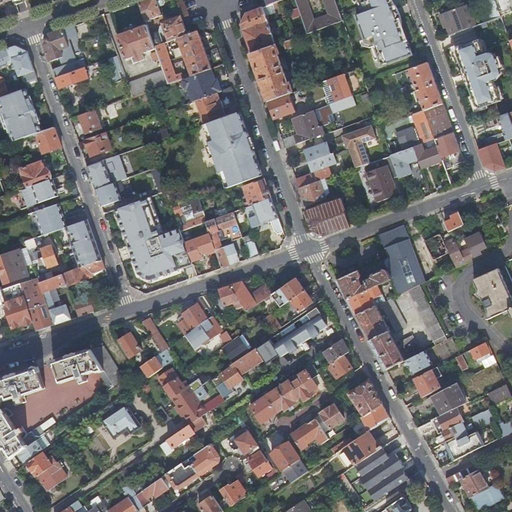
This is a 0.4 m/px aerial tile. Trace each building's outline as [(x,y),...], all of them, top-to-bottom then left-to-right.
[(142,0),(138,1),(146,21),(163,15),(159,6),(157,0),(142,0)] [(295,0),(308,34),(343,21),(335,0),(324,0),(330,15),(314,20),(306,0),(295,0)] [(402,25),(394,3),(392,0),(358,0),(363,13),(358,16),(367,43),(373,44),(374,44),(382,65),(412,54),(402,25)] [(484,0),(492,21),(501,17),(495,0),(484,0)] [(495,0),(501,17),(508,15),(511,13),(511,4),(511,1),(510,0),(495,0)] [(395,4),(394,3),(402,25),(402,23),(402,21),(401,19),(401,17),(401,15),(400,14),(399,12),(399,10),(398,9),(397,7),(396,6),(395,4)] [(449,28),(451,35),(477,26),(474,17),(471,18),(466,5),(441,14),(446,29),(449,28)] [(241,25),(251,55),(277,45),(263,7),(246,14),(241,25)] [(501,17),(506,31),(511,28),(511,26),(508,15),(501,17)] [(150,34),(155,46),(163,43),(159,33),(166,30),(169,41),(176,38),(178,38),(187,34),(181,17),(163,23),(164,24),(160,26),(158,32),(150,34)] [(80,43),(74,25),(63,29),(70,46),(80,43)] [(154,60),(159,58),(155,46),(150,34),(147,25),(118,36),(127,59),(132,57),(134,63),(145,59),(143,53),(150,50),(154,60)] [(70,46),(63,29),(49,34),(44,46),(50,61),(66,56),(65,53),(63,54),(61,49),(70,46)] [(178,38),(192,75),(211,68),(212,68),(198,30),(187,34),(178,38)] [(287,34),(289,41),(293,39),(296,38),(293,31),(287,34)] [(176,38),(169,41),(165,42),(166,47),(175,44),(174,43),(177,41),(176,38)] [(289,41),(283,43),(286,49),(295,46),(293,39),(289,41)] [(502,73),(495,54),(488,52),(485,53),(480,40),(458,47),(457,52),(463,69),(464,69),(470,86),(469,86),(476,105),(480,109),(502,101),(495,81),(497,80),(502,73)] [(159,58),(163,69),(168,84),(181,79),(183,79),(181,73),(175,75),(164,43),(163,43),(155,46),(159,58)] [(290,93),(293,92),(290,84),(288,85),(278,55),(280,54),(277,45),(251,55),(268,102),(290,94),(290,93)] [(15,46),(0,51),(0,66),(13,62),(14,64),(11,65),(12,68),(15,67),(18,76),(23,74),(25,81),(36,77),(27,51),(15,46)] [(118,56),(109,59),(113,69),(110,70),(115,83),(123,80),(123,79),(126,78),(118,56)] [(56,78),(79,70),(76,61),(53,70),(56,78)] [(429,63),(410,70),(425,111),(443,104),(429,63)] [(90,78),(86,67),(79,70),(56,78),(60,89),(90,78)] [(187,89),(192,102),(197,100),(218,93),(222,91),(218,79),(216,80),(214,75),(211,68),(192,75),(183,79),(181,79),(185,89),(187,89)] [(128,82),(133,97),(153,90),(168,84),(163,69),(128,82)] [(0,98),(9,95),(3,81),(2,78),(0,77),(0,98)] [(336,103),(353,96),(348,82),(334,87),(333,94),(336,103)] [(9,95),(0,98),(0,101),(2,108),(1,109),(9,131),(10,131),(13,138),(14,141),(18,140),(24,138),(28,137),(29,137),(36,135),(43,132),(40,123),(42,123),(32,95),(30,96),(27,88),(9,95)] [(218,93),(197,100),(205,124),(209,123),(227,116),(218,93)] [(372,100),(369,93),(362,96),(364,103),(372,100)] [(268,102),(274,119),(296,111),(290,94),(268,102)] [(324,135),(325,134),(322,126),(320,126),(320,125),(319,125),(315,114),(321,112),(322,113),(332,109),(334,113),(356,104),(353,96),(336,103),(292,119),(298,135),(282,140),(285,149),(310,140),(324,135)] [(423,143),(435,139),(454,132),(443,104),(425,111),(413,115),(415,122),(423,143)] [(103,128),(96,110),(80,116),(86,134),(103,128)] [(215,140),(211,141),(210,142),(211,144),(216,156),(221,171),(222,170),(226,169),(226,170),(232,186),(264,175),(241,111),(227,116),(209,123),(215,140)] [(511,121),(509,113),(498,117),(503,130),(487,136),(490,146),(510,139),(511,138),(511,121)] [(356,168),(369,163),(362,143),(376,138),(371,126),(364,128),(361,121),(355,123),(357,131),(342,136),(347,149),(349,148),(356,168)] [(205,124),(204,125),(207,133),(208,132),(211,141),(215,140),(209,123),(205,124)] [(29,137),(28,137),(31,145),(38,142),(43,154),(61,147),(54,128),(43,132),(36,135),(29,137)] [(170,137),(167,128),(152,133),(155,142),(170,137)] [(112,149),(107,132),(85,140),(92,156),(112,149)] [(442,158),(461,151),(454,132),(435,139),(442,158)] [(324,135),(310,140),(312,146),(318,144),(318,147),(327,144),(324,135)] [(511,144),(510,139),(490,146),(479,150),(485,167),(496,171),(506,168),(500,148),(504,147),(504,148),(511,144)] [(216,156),(211,144),(207,146),(211,158),(216,156)] [(299,151),(300,154),(306,152),(313,172),(314,172),(318,182),(320,181),(323,180),(332,177),(328,166),(337,163),(334,155),(331,155),(330,152),(329,152),(327,145),(328,145),(327,144),(318,147),(318,144),(312,146),(302,150),(299,151)] [(420,144),(413,147),(418,159),(424,156),(420,144)] [(413,147),(391,155),(396,169),(399,177),(412,173),(407,162),(418,159),(413,147)] [(127,179),(119,155),(87,167),(96,190),(121,181),(127,179)] [(389,171),(396,169),(391,155),(384,158),(387,166),(389,171)] [(21,170),(28,188),(51,179),(47,169),(44,170),(41,162),(21,170)] [(398,195),(389,171),(387,166),(367,174),(370,183),(372,183),(379,202),(398,195)] [(158,168),(151,170),(160,194),(166,191),(158,168)] [(228,187),(232,186),(226,170),(226,169),(222,170),(225,180),(224,180),(227,187),(228,187)] [(313,172),(309,173),(310,175),(311,175),(314,183),(318,182),(314,172),(313,172)] [(296,180),(299,189),(314,183),(311,175),(310,175),(296,180)] [(28,207),(58,196),(52,179),(51,179),(28,188),(21,190),(28,207)] [(244,186),(251,205),(254,205),(272,198),(265,179),(244,186)] [(128,191),(124,192),(121,181),(96,190),(102,207),(132,197),(130,192),(128,191)] [(299,189),(306,207),(327,199),(324,193),(320,181),(318,182),(314,183),(299,189)] [(377,202),(379,202),(372,183),(370,183),(377,202)] [(187,222),(179,203),(171,205),(180,229),(181,231),(188,228),(199,225),(199,224),(205,222),(208,221),(199,196),(190,199),(197,219),(187,222)] [(181,231),(180,229),(164,234),(151,197),(116,209),(139,275),(150,279),(193,265),(181,231)] [(278,234),(284,231),(272,198),(254,205),(258,215),(253,217),(250,218),(253,227),(271,221),(275,230),(278,234)] [(190,199),(179,203),(187,222),(197,219),(190,199)] [(478,213),(474,201),(457,208),(458,209),(462,219),(478,213)] [(324,234),(348,225),(340,203),(308,214),(314,228),(324,234)] [(60,204),(36,212),(45,236),(66,228),(68,227),(60,204)] [(251,205),(249,206),(253,217),(258,215),(254,205),(251,205)] [(218,211),(220,217),(231,213),(229,207),(218,211)] [(452,219),(445,222),(449,232),(464,224),(462,219),(458,209),(455,210),(457,213),(451,216),(452,219)] [(216,252),(221,268),(239,262),(233,245),(220,249),(217,242),(232,237),(242,233),(234,212),(231,213),(220,217),(208,221),(205,222),(210,235),(216,252)] [(102,260),(87,220),(68,227),(66,228),(80,268),(102,260)] [(188,228),(190,234),(201,230),(199,225),(188,228)] [(410,238),(406,225),(379,235),(389,256),(382,259),(384,263),(388,271),(391,279),(393,282),(399,294),(408,290),(420,284),(426,281),(413,245),(410,238)] [(469,248),(474,258),(483,254),(480,249),(487,246),(480,232),(465,239),(469,248)] [(445,245),(440,233),(424,241),(425,241),(422,242),(413,245),(426,281),(442,274),(441,269),(438,270),(434,259),(449,252),(445,245)] [(210,235),(192,241),(195,247),(198,246),(200,252),(201,255),(206,253),(207,256),(216,252),(210,235)] [(249,253),(250,258),(259,255),(255,243),(251,241),(249,235),(243,237),(249,253)] [(420,235),(410,238),(413,245),(422,242),(420,235)] [(34,239),(25,242),(28,249),(33,264),(38,263),(40,268),(45,267),(46,268),(59,264),(52,246),(36,252),(35,247),(37,247),(34,239)] [(474,258),(469,248),(460,252),(454,240),(445,245),(449,252),(456,267),(474,258)] [(28,249),(20,251),(26,268),(33,265),(33,264),(28,249)] [(26,268),(20,251),(0,258),(0,268),(6,285),(30,277),(26,268)] [(337,281),(347,299),(391,279),(388,271),(384,269),(372,275),(371,278),(365,281),(366,284),(363,286),(360,279),(361,275),(361,274),(384,263),(382,259),(337,281)] [(92,274),(105,269),(102,260),(80,268),(66,273),(70,285),(93,276),(92,274)] [(509,309),(511,307),(511,298),(498,269),(474,280),(491,317),(509,309)] [(46,273),(49,279),(55,277),(53,271),(46,273)] [(37,277),(38,279),(40,283),(49,279),(46,273),(37,277)] [(49,279),(40,283),(44,294),(67,286),(63,274),(55,277),(49,279)] [(291,301),(306,291),(297,278),(273,294),(282,307),(291,301)] [(38,279),(20,285),(33,321),(34,324),(36,331),(54,325),(47,304),(44,294),(40,283),(38,279)] [(356,315),(376,305),(373,299),(382,294),(380,289),(393,282),(391,279),(347,299),(356,315)] [(250,295),(242,283),(231,286),(240,300),(248,311),(273,294),(265,284),(250,295)] [(420,284),(408,290),(436,345),(447,340),(420,284)] [(20,285),(0,291),(0,294),(4,306),(11,328),(33,321),(20,285)] [(240,300),(231,286),(219,290),(222,299),(218,300),(220,307),(240,300)] [(311,299),(306,291),(291,301),(299,312),(314,302),(312,299),(311,299)] [(89,296),(73,302),(78,317),(94,312),(89,296)] [(198,303),(203,311),(207,308),(200,297),(197,298),(198,303)] [(392,298),(380,303),(395,331),(407,325),(392,298)] [(47,304),(54,325),(76,318),(72,309),(68,310),(66,305),(56,308),(54,301),(47,304)] [(182,314),(186,319),(178,324),(186,335),(193,330),(208,319),(209,320),(214,317),(210,312),(205,315),(203,311),(198,303),(192,308),(188,310),(182,314)] [(370,341),(389,332),(390,331),(383,318),(385,317),(384,314),(382,315),(376,305),(356,315),(370,341)] [(280,341),(274,345),(280,354),(282,357),(329,326),(321,314),(322,314),(317,307),(299,319),(303,326),(298,329),(293,322),(275,335),(280,341)] [(266,318),(275,332),(283,326),(274,313),(266,318)] [(220,326),(214,317),(209,320),(208,319),(193,330),(186,335),(196,349),(219,334),(216,329),(220,326)] [(163,352),(167,349),(169,347),(150,318),(142,322),(152,336),(162,351),(163,352)] [(11,328),(12,331),(34,324),(33,321),(11,328)] [(219,337),(225,346),(234,340),(228,332),(219,337)] [(390,334),(389,332),(370,341),(386,370),(405,360),(397,346),(390,334)] [(97,333),(86,337),(88,343),(99,339),(97,333)] [(131,333),(118,341),(129,358),(142,350),(131,333)] [(402,344),(410,358),(422,352),(412,334),(401,341),(402,344)] [(162,351),(152,336),(145,341),(155,356),(162,351)] [(92,348),(103,345),(101,339),(90,343),(92,348)] [(256,348),(210,379),(221,395),(223,398),(234,391),(232,388),(242,381),(238,374),(263,357),(263,358),(262,358),(263,359),(264,359),(267,363),(271,361),(280,354),(274,345),(270,339),(257,348),(256,348)] [(344,355),(349,351),(342,339),(324,351),(332,363),(344,355)] [(242,351),(245,349),(241,342),(238,344),(235,340),(223,349),(231,361),(244,353),(242,351)] [(478,363),(492,356),(486,343),(471,350),(478,363)] [(104,346),(91,350),(114,386),(124,379),(104,346)] [(428,355),(435,352),(432,347),(426,350),(428,355)] [(91,350),(91,349),(54,362),(61,383),(95,372),(99,373),(109,390),(114,386),(91,350)] [(142,366),(149,377),(175,359),(167,349),(163,352),(142,366)] [(410,358),(405,360),(409,367),(410,367),(414,374),(433,365),(432,364),(439,360),(435,352),(428,355),(426,350),(422,352),(410,358)] [(469,366),(463,354),(461,355),(456,357),(462,369),(466,367),(469,366)] [(332,363),(328,366),(336,378),(352,367),(344,355),(332,363)] [(301,396),(302,399),(304,400),(313,394),(311,392),(318,387),(314,380),(321,375),(319,372),(316,368),(311,360),(303,365),(306,370),(299,375),(301,378),(292,384),(301,396)] [(45,388),(38,367),(0,379),(0,444),(9,460),(13,457),(44,436),(36,424),(28,429),(30,432),(25,435),(22,438),(6,412),(4,413),(1,409),(0,408),(0,404),(3,397),(6,396),(7,400),(16,397),(17,398),(45,388)] [(414,379),(424,397),(442,387),(440,382),(437,384),(434,380),(438,378),(442,376),(437,367),(414,379)] [(321,375),(323,378),(328,375),(324,368),(322,370),(319,372),(321,375)] [(176,405),(182,413),(180,414),(188,426),(202,416),(225,401),(223,398),(221,395),(203,407),(199,402),(208,396),(201,386),(203,385),(201,382),(201,381),(200,382),(198,379),(189,386),(188,385),(188,386),(185,382),(182,384),(172,369),(158,378),(176,405)] [(266,396),(277,412),(284,408),(285,410),(288,408),(293,405),(295,403),(294,401),(301,396),(292,384),(290,380),(266,396)] [(350,394),(364,415),(364,416),(382,403),(370,380),(350,394)] [(442,415),(456,408),(459,407),(467,403),(456,383),(443,389),(431,396),(442,415)] [(499,403),(511,396),(507,385),(493,391),(499,403)] [(262,423),(277,413),(277,412),(266,396),(251,406),(262,423)] [(127,403),(102,419),(115,438),(129,429),(131,433),(142,426),(127,403)] [(361,417),(369,432),(390,418),(382,403),(364,416),(364,415),(361,417)] [(316,418),(325,432),(345,419),(335,405),(331,408),(330,407),(315,417),(316,418)] [(436,427),(439,433),(463,421),(461,417),(463,415),(461,413),(459,414),(456,408),(442,415),(432,420),(433,421),(436,427)] [(472,417),(475,424),(486,419),(482,412),(472,417)] [(188,426),(160,445),(167,455),(175,450),(174,448),(195,434),(194,432),(207,424),(202,416),(188,426)] [(244,422),(240,417),(235,420),(238,426),(244,422)] [(316,418),(292,435),(302,449),(308,446),(308,443),(317,437),(322,444),(330,439),(325,432),(316,418)] [(501,429),(504,436),(508,434),(500,418),(497,420),(501,429)] [(418,428),(422,435),(436,427),(433,421),(418,428)] [(447,442),(449,441),(455,437),(457,441),(468,436),(467,434),(465,430),(466,430),(462,423),(464,422),(463,421),(439,433),(440,436),(436,438),(440,445),(445,442),(447,442)] [(83,438),(94,431),(89,424),(78,431),(83,438)] [(255,451),(261,447),(250,431),(248,432),(246,429),(234,436),(237,440),(236,440),(235,439),(229,444),(233,449),(236,450),(241,448),(240,449),(241,451),(242,452),(243,453),(244,453),(245,453),(245,454),(253,449),(255,451)] [(483,442),(485,445),(504,436),(501,429),(498,430),(499,431),(487,437),(488,439),(483,442)] [(68,441),(77,434),(74,430),(65,437),(68,441)] [(389,430),(381,437),(386,443),(394,436),(389,430)] [(452,453),(455,460),(485,445),(483,442),(478,431),(468,436),(457,441),(455,437),(449,441),(454,452),(453,453),(452,453)] [(350,444),(343,448),(355,466),(382,448),(382,447),(380,448),(369,432),(353,443),(350,444)] [(44,436),(13,457),(18,465),(24,462),(50,444),(44,435),(44,436)] [(330,451),(333,455),(343,448),(350,444),(353,443),(350,438),(330,451)] [(272,454),(291,483),(309,471),(301,459),(290,442),(272,454)] [(440,445),(435,447),(438,454),(449,448),(445,442),(440,445)] [(189,459),(200,475),(219,463),(220,457),(211,444),(189,459)] [(389,458),(382,448),(355,466),(362,476),(360,478),(376,500),(409,478),(402,468),(404,466),(395,453),(389,458)] [(38,476),(58,463),(56,460),(58,458),(55,454),(49,458),(44,451),(28,463),(30,466),(28,466),(28,467),(27,468),(27,469),(29,471),(30,471),(30,472),(31,472),(32,471),(33,470),(37,477),(38,476)] [(253,455),(247,458),(260,476),(273,468),(261,451),(254,456),(253,455)] [(180,489),(200,475),(189,459),(166,475),(175,488),(180,489)] [(68,478),(58,463),(38,476),(48,491),(68,478)] [(462,480),(481,471),(477,463),(446,478),(450,486),(462,480)] [(481,471),(462,480),(478,511),(505,497),(489,466),(481,471)] [(341,483),(353,477),(350,471),(337,477),(341,483)] [(131,486),(137,495),(149,486),(143,477),(131,486)] [(136,495),(144,507),(151,501),(149,497),(155,493),(157,496),(169,488),(162,478),(149,486),(137,495),(136,495)] [(222,490),(232,505),(246,496),(244,492),(246,491),(238,480),(230,486),(230,485),(222,490)] [(138,511),(144,507),(136,495),(137,495),(131,486),(129,483),(122,488),(128,497),(107,511),(101,502),(96,506),(100,511),(138,511)] [(222,511),(224,511),(213,495),(199,505),(204,511),(222,511)] [(89,503),(92,509),(96,506),(101,502),(97,496),(88,502),(89,503)] [(412,510),(403,497),(386,509),(388,511),(411,511),(410,511),(412,510)] [(303,500),(286,511),(306,511),(305,510),(308,508),(303,500)] [(75,511),(83,507),(78,501),(61,511),(75,511)]
